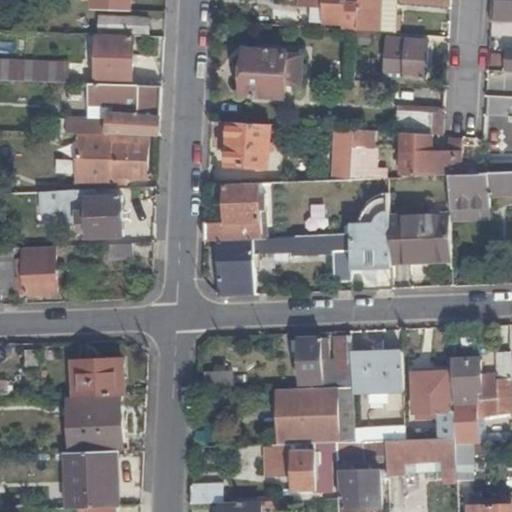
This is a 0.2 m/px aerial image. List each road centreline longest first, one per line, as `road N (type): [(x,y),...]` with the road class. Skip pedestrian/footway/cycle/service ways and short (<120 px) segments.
road 1 (residential): [(174,326),(511,312)]
road 2 (unclassified): [(174,326),(192,0)]
road 3 (residential): [(163,511),(174,326)]
road 4 (residential): [(0,332),(174,326)]
